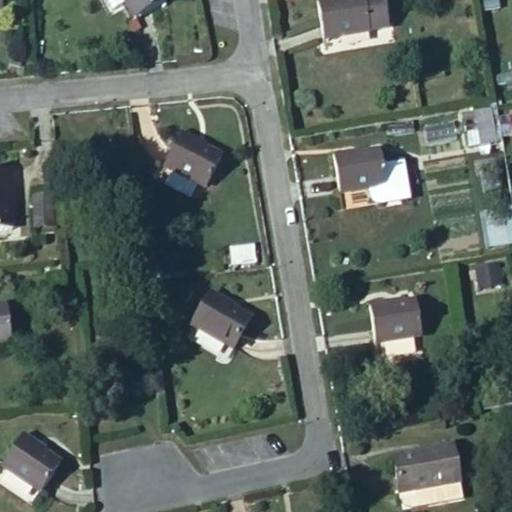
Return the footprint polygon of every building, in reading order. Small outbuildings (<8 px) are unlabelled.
[(125,0),(135,19),(164,3),(162,0),(125,0)] [(322,39),(387,29),(382,0),(370,2),(370,0),(356,0),(342,2),(335,4),(334,0),(328,0),(316,2),(322,39)] [(495,0),(482,0),(484,11),(498,9),(495,0)] [(496,143),(490,110),(462,115),(467,148),(496,143)] [(205,187),(221,159),(196,146),(198,142),(182,133),(164,166),(205,187)] [(409,199),(402,163),(383,167),(380,153),(359,156),(352,158),(351,153),(333,156),(340,193),(370,188),(372,198),(375,203),(381,204),(409,199)] [(10,209),(10,202),(14,201),(12,170),(0,171),(0,231),(11,231),(10,209)] [(51,227),(50,199),(34,199),(35,227),(51,227)] [(254,245),(229,248),(231,267),(256,264),(254,245)] [(170,272),(175,258),(158,251),(153,266),(170,272)] [(502,285),(498,265),(474,269),(478,289),(502,285)] [(230,310),(224,306),(226,302),(212,294),(193,325),(232,348),(249,320),(230,310)] [(174,296),(161,297),(161,305),(161,309),(175,309),(174,296)] [(420,336),(415,303),(395,307),(388,308),(387,304),(369,307),(374,344),(420,336)] [(0,341),(10,340),(6,308),(0,308),(0,341)] [(41,453),(35,449),(38,446),(23,435),(2,466),(41,493),(59,466),(41,453)] [(448,501),(445,481),(457,478),(451,445),(420,450),(421,455),(414,456),(393,460),(401,500),(405,506),(412,508),(448,501)] [(462,498),(458,478),(457,478),(445,481),(448,501),(462,498)]
